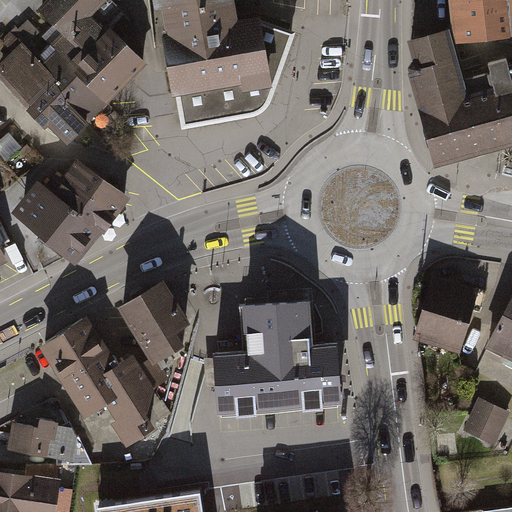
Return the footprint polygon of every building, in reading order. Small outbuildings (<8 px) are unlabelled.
[(50,44),(75,69),(111,33),(93,15),(107,0),(50,0),(41,10),(63,32),(50,44)] [(164,0),(192,131),(265,119),(278,105),(303,36),(273,20),(249,22),(245,0),(164,0)] [(511,0),(456,0),(458,14),(461,40),(511,34),(511,0)] [(461,40),(458,14),(446,30),(412,40),(417,61),(413,62),(411,65),(436,161),(511,140),(511,92),(469,106),(461,79),(450,42),(461,40)] [(0,70),(36,107),(75,69),(50,44),(26,20),(2,44),(10,53),(0,63),(0,70)] [(111,33),(75,69),(107,101),(143,65),(111,33)] [(511,92),(511,65),(509,66),(507,57),(488,62),(491,71),(461,79),(469,106),(511,92)] [(36,107),(68,139),(107,101),(75,69),(36,107)] [(65,175),(117,214),(129,198),(78,159),(65,175)] [(117,214),(65,175),(59,170),(46,188),(103,232),(117,214)] [(11,216),(76,267),(103,232),(46,188),(38,182),(11,216)] [(0,273),(17,266),(0,227),(0,273)] [(164,276),(116,303),(141,346),(175,327),(188,319),(164,276)] [(486,295),(438,283),(422,345),(470,357),(486,295)] [(268,296),(240,298),(243,338),(243,345),(218,347),(212,347),(216,409),(220,408),(338,400),(340,400),(335,338),(315,340),(312,287),(268,290),(268,296)] [(37,344),(58,377),(106,345),(85,313),(37,344)] [(511,321),(496,352),(511,359),(511,321)] [(175,327),(141,346),(147,357),(150,362),(157,359),(184,343),(175,327)] [(101,369),(116,360),(106,345),(58,377),(83,416),(104,402),(117,393),(101,369)] [(116,360),(101,369),(117,393),(104,402),(115,418),(110,422),(125,445),(153,426),(145,411),(154,386),(169,377),(157,359),(150,362),(147,357),(139,363),(132,351),(116,360)] [(466,429),(498,443),(511,410),(511,408),(481,395),(466,429)] [(11,420),(6,448),(73,461),(77,437),(71,426),(56,423),(57,420),(37,417),(36,425),(11,420)] [(25,472),(0,469),(0,511),(53,511),(59,477),(57,477),(59,464),(26,465),(25,472)] [(201,511),(198,489),(95,503),(95,511),(201,511)] [(61,491),(61,511),(70,511),(70,491),(61,491)]
